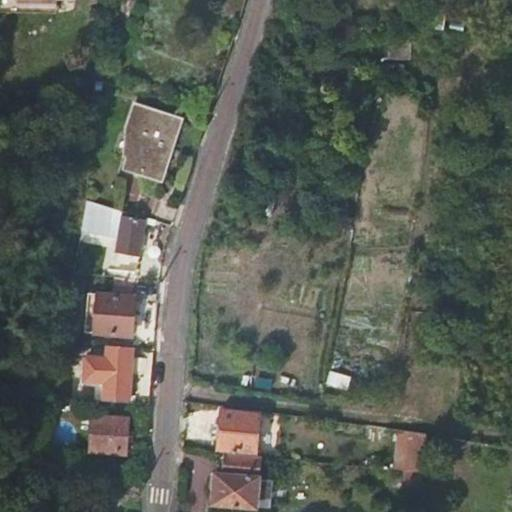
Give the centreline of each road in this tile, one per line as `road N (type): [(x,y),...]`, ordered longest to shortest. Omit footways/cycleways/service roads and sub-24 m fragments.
road 1 (residential): [(158,511),(181,263),(263,0)]
road 2 (track): [(169,392),(511,438)]
